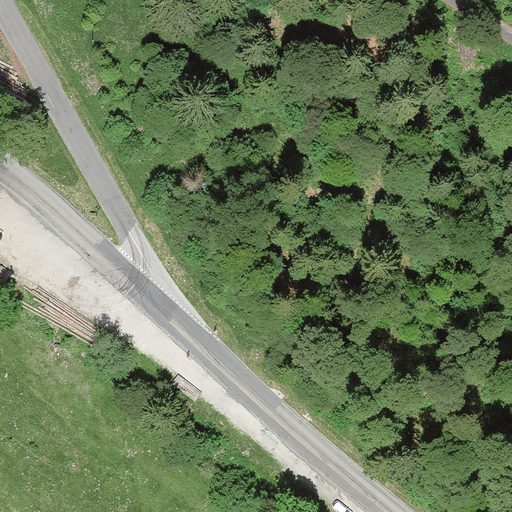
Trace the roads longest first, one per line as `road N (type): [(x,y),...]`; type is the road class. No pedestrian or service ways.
road 1 (tertiary): [(0,4),(131,233),(153,302)]
road 2 (tertiary): [(153,302),(295,436),(390,511)]
road 3 (tertiary): [(0,166),(153,302)]
